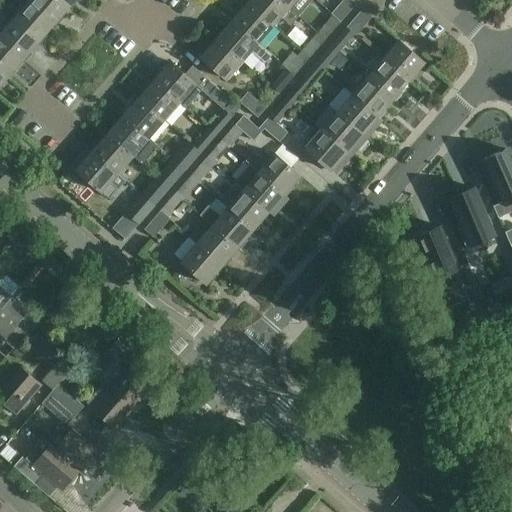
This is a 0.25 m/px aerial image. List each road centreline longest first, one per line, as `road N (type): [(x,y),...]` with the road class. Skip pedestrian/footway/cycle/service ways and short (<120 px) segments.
road 1 (residential): [(228,373),(497,63)]
road 2 (residential): [(138,6),(124,23),(107,9),(26,101),(65,132),(160,24)]
road 3 (tertiary): [(228,373),(0,174)]
road 4 (tertiary): [(387,511),(228,373)]
road 5 (residential): [(105,511),(228,373)]
